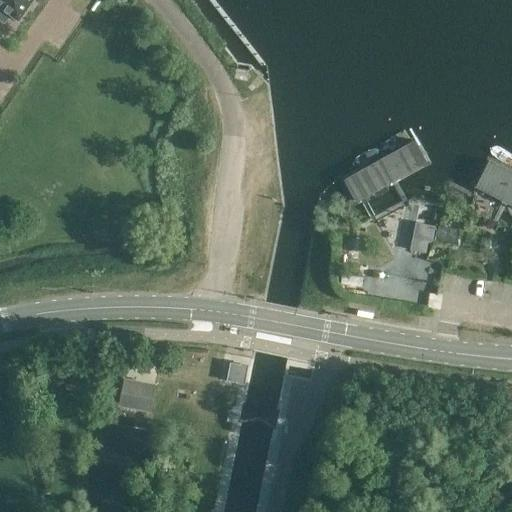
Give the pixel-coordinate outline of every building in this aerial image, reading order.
[(0,0),(0,6),(17,19),(19,20),(20,19),(20,18),(32,0),(0,0)] [(416,138),(344,178),(357,203),(430,162),(416,138)] [(511,169),(491,159),(477,186),(511,204),(511,169)] [(462,231),(443,223),(438,235),(457,243),(462,231)] [(424,239),(413,237),(410,251),(421,253),(424,239)] [(436,269),(420,267),(418,276),(435,278),(436,269)] [(233,365),(230,380),(239,382),(239,384),(247,385),(250,366),(243,364),(242,366),(233,365)] [(126,378),(120,405),(153,412),(158,385),(126,378)] [(297,489),(292,511),(304,511),(309,491),(297,489)] [(302,511),(319,511),(323,495),(307,492),(302,511)]
